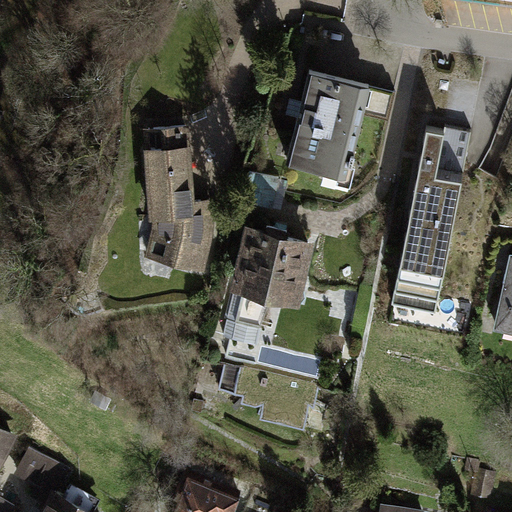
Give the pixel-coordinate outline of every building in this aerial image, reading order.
[(347,176),(369,88),(309,73),(287,161),(347,176)] [(33,95),(4,87),(0,101),(0,150),(16,155),(33,95)] [(475,132),(433,123),(397,301),(439,310),(475,132)] [(195,277),(217,204),(186,206),(182,135),(138,137),(140,154),(133,153),(137,239),(145,238),(139,263),(195,277)] [(298,309),(314,240),(244,224),(228,293),(298,309)] [(511,260),(498,325),(511,328),(511,260)] [(318,385),(223,364),(218,388),(242,393),(240,401),(263,407),(261,417),(304,426),(308,406),(313,407),(318,385)] [(0,466),(17,435),(0,425),(0,466)] [(69,466),(32,445),(18,470),(55,490),(69,466)] [(495,474),(478,471),(474,489),(491,493),(495,474)] [(233,511),(239,499),(188,477),(172,511),(233,511)] [(94,511),(55,490),(42,511),(94,511)] [(0,511),(13,511),(17,507),(0,497),(0,511)]
